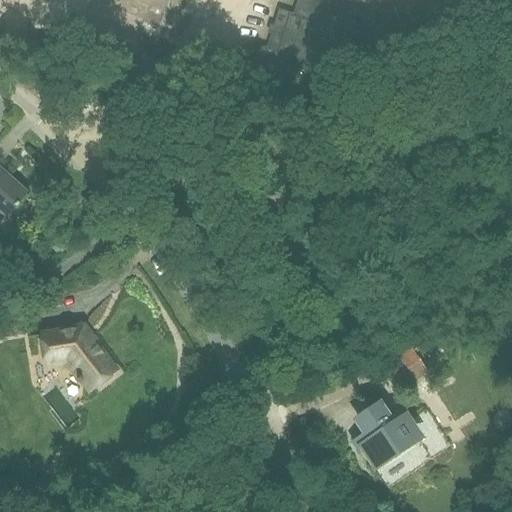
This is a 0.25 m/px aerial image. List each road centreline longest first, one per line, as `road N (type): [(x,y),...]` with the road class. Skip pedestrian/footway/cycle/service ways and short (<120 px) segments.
road 1 (unclassified): [(290,511),(234,369),(189,292),(75,154)]
road 2 (residential): [(171,58),(96,13),(53,4),(0,11)]
road 3 (unclassified): [(75,154),(171,58)]
